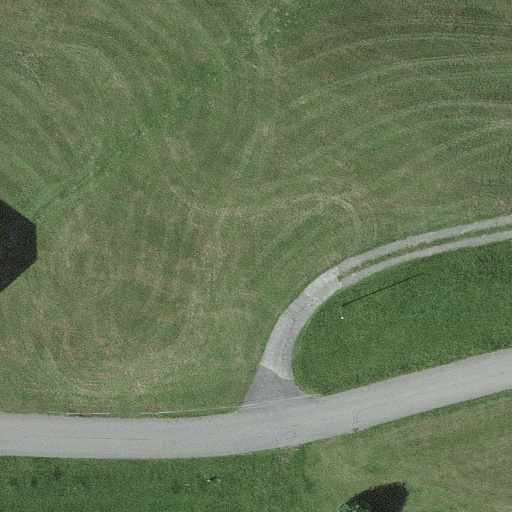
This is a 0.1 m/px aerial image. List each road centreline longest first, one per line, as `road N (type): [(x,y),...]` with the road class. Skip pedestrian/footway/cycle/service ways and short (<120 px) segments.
road 1 (residential): [(0,438),(266,431),(511,367)]
road 2 (track): [(266,431),(297,327),(365,280),(511,249)]
